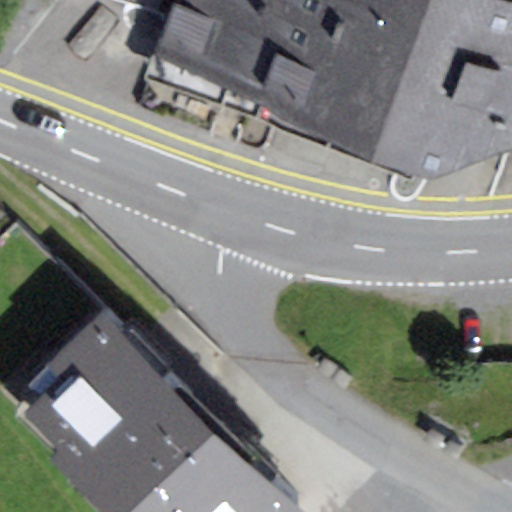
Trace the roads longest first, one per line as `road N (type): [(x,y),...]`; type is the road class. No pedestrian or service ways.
road 1 (residential): [(205,207),(198,246),(218,308),(271,374),(504,511)]
road 2 (secondary): [(205,207),(323,239),(436,253),(511,247)]
road 3 (secondary): [(0,121),(205,207)]
